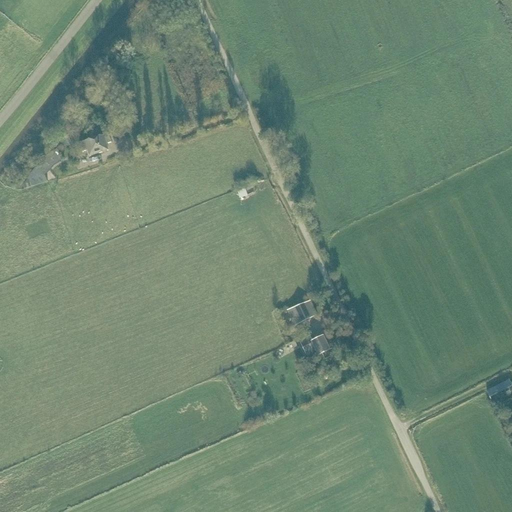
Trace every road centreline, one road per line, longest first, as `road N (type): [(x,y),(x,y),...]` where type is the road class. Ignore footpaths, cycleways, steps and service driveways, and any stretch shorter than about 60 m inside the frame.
road 1 (unclassified): [(437,511),(194,0)]
road 2 (unclassified): [(0,120),(98,0)]
